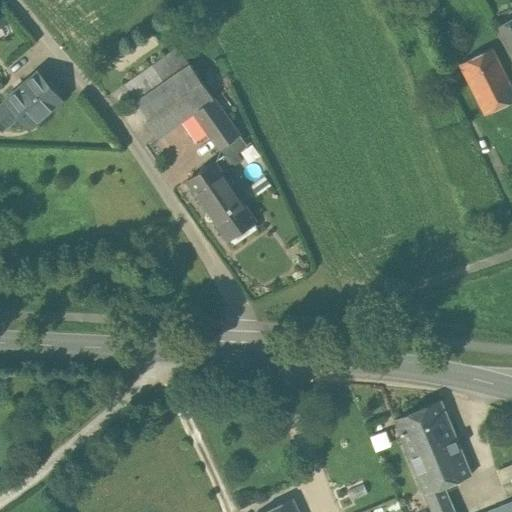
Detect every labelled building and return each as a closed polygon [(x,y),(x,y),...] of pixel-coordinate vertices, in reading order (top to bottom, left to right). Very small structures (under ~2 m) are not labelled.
[(511,19),(497,28),(511,53),(511,51),(511,19)] [(124,86),(135,103),(190,64),(179,48),(124,86)] [(492,48),(460,64),(479,101),(511,85),(492,48)] [(190,64),(135,103),(158,136),(173,126),(194,111),(214,97),(190,64)] [(60,99),(37,73),(7,99),(7,100),(0,105),(0,127),(2,130),(20,115),(30,126),(60,99)] [(511,87),(511,85),(479,101),(485,114),(511,100),(511,87)] [(239,134),(214,97),(194,111),(205,127),(219,148),(230,141),(239,134)] [(205,127),(194,111),(173,126),(184,141),(205,127)] [(246,143),(239,134),(230,141),(236,150),(246,143)] [(236,150),(230,141),(219,148),(232,166),(242,158),(236,150)] [(255,220),(214,161),(188,180),(228,239),(230,238),(232,242),(256,225),(254,221),(255,220)] [(440,400),(394,418),(416,472),(463,453),(440,400)] [(463,453),(416,472),(432,511),(455,511),(444,485),(471,474),(463,453)] [(511,460),(499,466),(505,480),(511,477),(511,460)] [(299,511),(293,497),(262,511),(299,511)] [(485,511),(484,511),(511,511),(511,508),(510,502),(485,511)]
